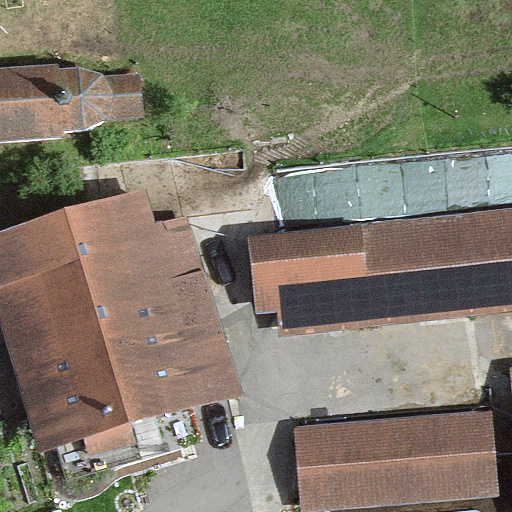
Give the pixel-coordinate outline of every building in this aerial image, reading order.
[(53,78),(52,73),(0,76),(0,143),(57,139),(57,134),(86,131),(94,127),(100,122),(136,118),(133,82),(97,84),(89,79),(80,76),(53,78)] [(182,227),(139,240),(133,221),(128,203),(0,240),(0,290),(9,288),(34,378),(19,383),(24,400),(38,395),(64,481),(133,461),(131,454),(157,447),(149,417),(227,394),(215,354),(218,353),(217,349),(214,350),(199,301),(204,299),(182,227)] [(511,215),(353,233),(364,324),(511,307),(511,215)] [(353,233),(248,245),(254,301),(302,295),(306,331),(364,324),(353,233)] [(511,401),(296,425),(305,511),(352,511),(511,494),(511,401)]
